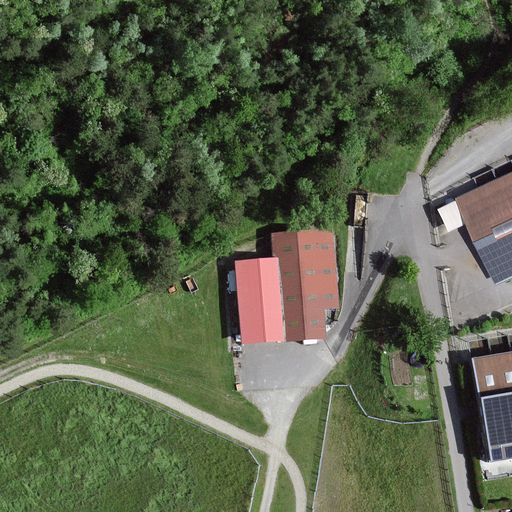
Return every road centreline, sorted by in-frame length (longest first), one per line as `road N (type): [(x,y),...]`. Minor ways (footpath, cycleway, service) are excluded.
road 1 (unclassified): [(467,511),(416,180)]
road 2 (unknown): [(277,447),(93,370),(48,370),(0,390)]
road 3 (unknown): [(298,390),(263,511)]
